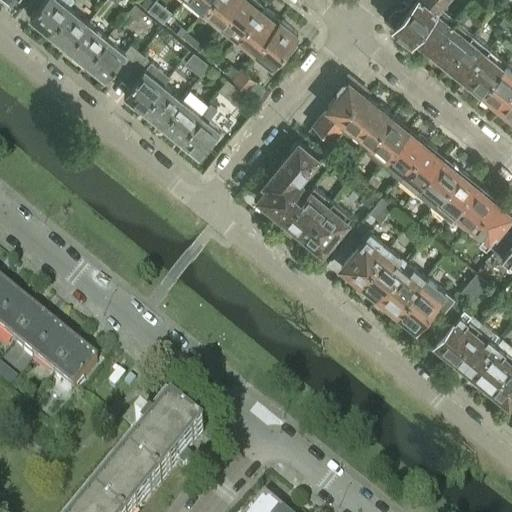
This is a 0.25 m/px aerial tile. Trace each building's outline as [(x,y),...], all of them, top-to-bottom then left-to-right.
[(36,0),(41,4),(31,16),(39,22),(38,24),(47,32),(49,30),(69,5),(62,0),(36,0)] [(149,9),(154,2),(151,0),(139,0),(139,1),(144,5),(149,9)] [(192,0),(205,10),(213,0),(192,0)] [(213,0),(205,10),(222,24),(240,0),(213,0)] [(240,0),(222,24),(239,38),(263,8),(261,7),(261,3),(257,0),(240,0)] [(388,19),(413,39),(440,6),(444,0),(414,0),(408,8),(401,3),(394,3),(387,12),(388,19)] [(503,0),(500,0),(495,6),(504,13),(510,5),(503,0)] [(144,11),(136,4),(129,12),(137,19),(144,11)] [(69,5),(49,30),(58,38),(56,40),(66,47),(67,45),(88,21),(69,5)] [(440,6),(413,39),(421,46),(425,46),(432,51),(457,20),(440,6)] [(264,9),(263,8),(239,38),(255,51),(279,22),(279,21),(274,17),(274,13),(268,8),(264,9)] [(507,29),(511,23),(504,18),(500,23),(507,29)] [(281,55),(293,40),(299,33),(281,19),(279,21),(279,22),(255,51),(273,65),(281,55)] [(457,20),(432,51),(437,55),(437,59),(446,66),(474,33),(457,20)] [(88,21),(67,45),(77,53),(75,55),(84,62),(86,60),(106,36),(88,21)] [(199,51),(204,45),(187,31),(183,37),(199,51)] [(474,33),(446,66),(455,74),(459,73),(466,79),(491,47),(474,33)] [(106,36),(86,60),(95,68),(94,70),(103,77),(104,76),(106,77),(116,65),(125,73),(142,53),(131,45),(126,52),(106,36)] [(298,44),(293,40),(281,55),(286,59),(298,44)] [(214,50),(206,43),(204,45),(199,51),(207,57),(214,50)] [(491,47),(466,79),(471,83),(472,87),(481,95),(508,61),(491,47)] [(142,53),(125,73),(135,80),(125,92),(133,99),(132,101),(141,109),(142,107),(143,107),(163,82),(146,68),(152,61),(142,53)] [(511,64),(508,61),(481,95),(489,102),(493,101),(499,106),(511,90),(511,64)] [(258,83),(242,69),(233,79),(250,93),(262,103),(270,92),(258,83)] [(347,121),(371,141),(395,112),(382,102),(378,102),(363,90),(365,88),(349,75),(335,92),(338,94),(309,129),(327,144),(332,137),(333,138),(347,121)] [(247,96),(228,80),(220,90),(239,106),(247,96)] [(163,82),(143,107),(152,115),(150,116),(159,124),(161,122),(182,98),(163,82)] [(511,90),(499,106),(505,111),(506,115),(511,120),(511,90)] [(182,98),(161,122),(170,130),(169,132),(178,139),(180,137),(200,113),(182,98)] [(395,112),(371,141),(367,146),(385,160),(410,129),(404,124),(403,120),(395,112)] [(200,113),(180,137),(189,145),(187,147),(197,154),(198,152),(200,154),(220,129),(200,113)] [(410,129),(385,160),(402,174),(429,141),(420,133),(416,134),(410,129)] [(292,150),(273,174),(296,192),(303,183),(300,180),(319,156),(300,141),(299,142),(295,142),(291,147),(292,150)] [(429,141),(402,174),(419,188),(444,157),(438,152),(438,148),(429,141)] [(350,164),(360,151),(349,142),(338,155),(350,164)] [(450,161),(444,157),(419,188),(436,202),(463,169),(454,161),(450,161)] [(463,169),(436,202),(453,216),(478,185),(472,180),(472,175),(463,169)] [(296,192),(273,174),(266,182),(269,185),(259,198),(273,210),(274,214),(281,220),(286,220),(303,198),(296,192)] [(303,198),(286,220),(292,225),(292,229),(300,235),(304,235),(305,236),(334,200),(315,184),(303,198)] [(478,185),(453,216),(470,230),(498,197),(488,189),(484,189),(478,185)] [(373,209),(384,196),(373,187),(362,200),(373,209)] [(384,196),(373,209),(371,211),(381,220),(394,204),(384,196)] [(503,225),(511,213),(511,212),(506,208),(506,203),(498,197),(470,230),(487,244),(503,225)] [(334,200),(305,236),(323,250),(353,215),(334,200)] [(489,259),(511,232),(503,225),(487,244),(481,252),(489,259)] [(362,240),(344,263),(350,268),(348,271),(361,281),(390,246),(369,229),(361,239),(362,240)] [(495,265),(503,256),(511,244),(511,232),(489,259),(482,267),(487,272),(493,264),(495,265)] [(511,263),(511,244),(503,256),(511,263)] [(390,246),(361,281),(362,282),(361,286),(368,291),(372,290),(380,297),(409,261),(390,246)] [(409,261),(380,297),(387,302),(386,306),(393,312),(397,310),(398,312),(428,276),(409,261)] [(452,281),(463,290),(477,272),(466,264),(452,281)] [(477,272),(463,290),(473,298),(487,280),(477,272)] [(428,276),(398,312),(410,321),(412,319),(419,324),(446,291),(428,276)] [(0,319),(18,297),(0,282),(0,319)] [(38,314),(18,297),(0,319),(0,331),(14,343),(38,314)] [(435,342),(454,358),(484,322),(465,306),(435,342)] [(57,330),(38,314),(14,343),(33,359),(57,330)] [(484,322),(454,358),(455,358),(455,362),(462,367),(466,367),(473,373),(498,342),(492,336),(496,332),(484,322)] [(77,346),(57,330),(33,359),(53,375),(77,346)] [(498,342),(473,373),(480,378),(480,383),(486,388),(491,387),(492,388),(511,363),(511,345),(508,342),(505,347),(498,342)] [(97,362),(77,346),(53,375),(72,391),(97,362)] [(511,363),(492,388),(504,398),(507,394),(511,398),(511,363)] [(146,437),(119,470),(84,511),(138,511),(177,465),(183,470),(191,459),(186,455),(203,433),(171,407),(152,430),(141,421),(142,419),(134,413),(126,423),(134,429),(135,428),(146,437)] [(252,511),(280,511),(264,498),(252,511)]
